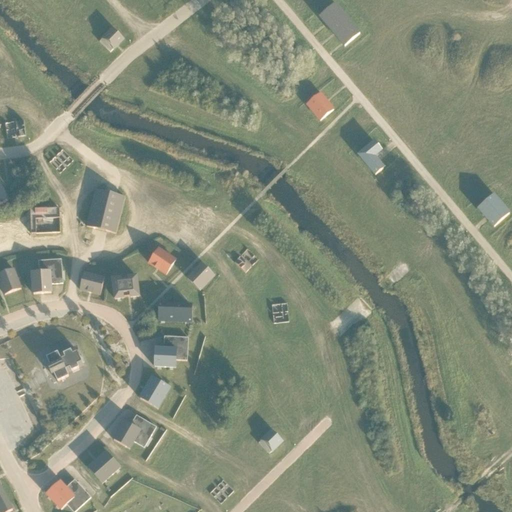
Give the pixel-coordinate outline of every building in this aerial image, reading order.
[(361,34),(336,4),(319,18),(344,48),(361,34)] [(123,38),(112,28),(99,42),(111,52),(123,38)] [(335,110),(321,93),(306,106),(320,122),(335,110)] [(26,122),(7,123),(8,137),(27,137),(26,122)] [(383,151),(374,141),(357,155),(375,177),(385,169),(375,157),(383,151)] [(58,166),(59,165),(62,168),(66,164),(68,166),(73,160),(63,151),(53,162),(58,166)] [(0,205),(9,200),(0,183),(0,205)] [(125,198),(96,190),(86,227),(116,235),(125,198)] [(510,214),(494,195),(477,209),(493,228),(510,214)] [(60,209),(30,210),(30,234),(61,233),(60,209)] [(177,260),(159,248),(148,265),(166,276),(177,260)] [(245,273),(258,260),(248,250),(235,262),(245,273)] [(63,284),(61,260),(39,262),(39,272),(31,273),(32,286),(29,286),(29,296),(53,294),(52,285),(63,284)] [(216,277),(201,263),(186,279),(200,293),(216,277)] [(22,289),(15,269),(0,274),(0,285),(4,296),(22,289)] [(105,279),(84,273),(79,292),(100,297),(105,279)] [(140,297),(138,274),(111,278),(114,300),(140,297)] [(192,305),(159,303),(158,323),(192,324),(192,305)] [(288,321),(288,304),(274,305),(274,322),(288,321)] [(189,338),(164,337),(164,348),(155,347),(154,368),(176,369),(177,361),(187,362),(189,338)] [(84,367),(75,347),(59,355),(58,352),(46,358),(50,365),(47,366),(52,376),(54,375),(58,382),(68,377),(67,375),(84,367)] [(171,389),(152,377),(139,399),(159,410),(171,389)] [(157,428),(136,416),(131,425),(124,421),(113,440),(131,450),(135,443),(145,449),(157,428)] [(284,442),(272,430),(258,444),(271,456),(284,442)] [(121,469),(106,452),(87,468),(102,486),(121,469)] [(75,511),(91,498),(75,481),(67,488),(61,481),(46,495),(61,511),(66,506),(72,511),(75,511)] [(0,511),(10,511),(14,510),(0,483),(0,511)]
